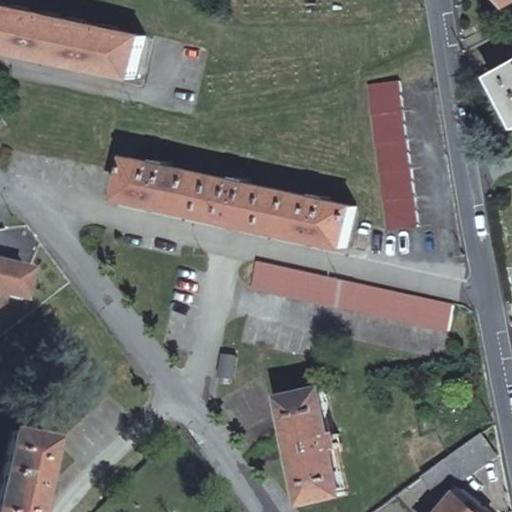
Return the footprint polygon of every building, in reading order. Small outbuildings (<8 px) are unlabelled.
[(144,35),(0,6),(0,48),(136,76),(144,35)] [(511,64),(494,74),(511,107),(511,64)] [(399,88),(370,91),(388,228),(417,226),(399,88)] [(129,156),(120,197),(346,245),(354,204),(129,156)] [(454,300),(256,259),(251,287),(449,328),(454,300)] [(26,268),(0,263),(0,292),(20,297),(26,268)] [(324,385),(284,394),(307,500),(346,492),(324,385)] [(0,470),(0,511),(32,511),(49,438),(8,430),(0,470)] [(479,432),(424,473),(433,485),(455,468),(463,478),(495,454),(479,432)] [(482,511),(458,492),(442,511),(482,511)]
